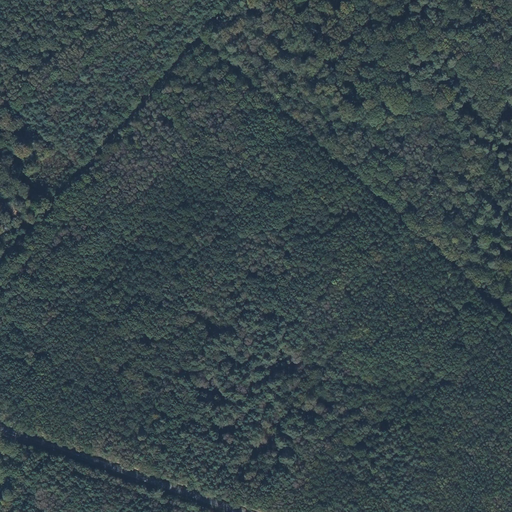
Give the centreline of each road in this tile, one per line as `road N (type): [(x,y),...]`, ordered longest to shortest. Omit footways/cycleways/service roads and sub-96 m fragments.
road 1 (track): [(201,37),(0,267)]
road 2 (tertiary): [(241,511),(0,428)]
